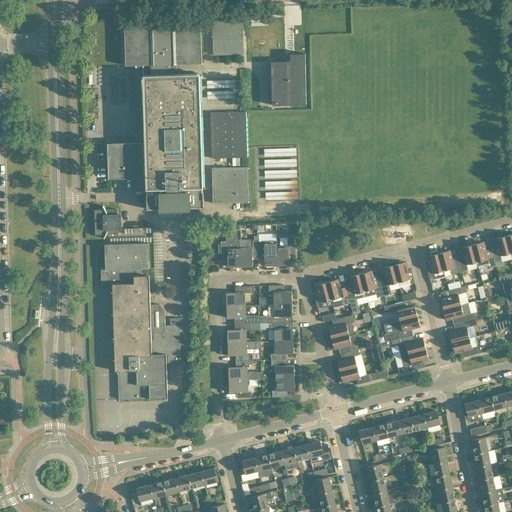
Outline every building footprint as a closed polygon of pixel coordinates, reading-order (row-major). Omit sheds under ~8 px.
[(212,19),(213,54),(244,53),(243,18),(212,19)] [(118,145),(111,146),(112,176),(119,176),(124,176),(130,175),(136,175),(139,175),(139,189),(139,191),(147,191),(147,193),(147,209),(149,209),(149,208),(202,206),(202,207),(204,207),(204,191),(203,191),(203,187),(200,76),(199,73),(173,74),(173,67),(175,67),(175,66),(177,66),(176,64),(202,63),(201,19),(125,22),(126,65),(151,65),(151,75),(143,75),(143,78),(141,78),(136,79),(137,145),(135,145),(129,145),(123,145),(118,145)] [(271,62),(272,106),(306,105),(305,54),(290,54),(290,61),(271,62)] [(207,108),(238,108),(237,68),(206,68),(207,108)] [(88,118),(97,117),(96,100),(87,100),(88,118)] [(211,113),(212,158),(247,157),(246,112),(211,113)] [(264,147),(265,199),(297,198),(297,188),(298,188),(296,146),(264,147)] [(247,167),(212,168),(213,203),(248,202),(247,167)] [(102,209),(94,210),(94,221),(95,221),(95,224),(94,224),(95,235),(103,234),(106,233),(107,233),(108,233),(108,234),(118,234),(118,229),(122,229),(121,213),(118,213),(117,209),(108,209),(108,210),(106,210),(105,210),(102,210),(102,209)] [(251,247),(239,248),(240,265),(240,266),(244,266),(253,266),(252,258),(258,258),(258,241),(258,236),(254,236),(254,239),(252,239),(251,241),(251,247)] [(289,246),(277,246),(277,264),(277,265),(281,265),(290,265),(290,257),(295,257),(295,247),(295,236),(289,236),(289,246)] [(511,253),(506,236),(495,238),(498,247),(492,249),(496,266),(503,265),(500,256),(511,253)] [(221,243),(218,243),(218,253),(221,253),(221,259),(227,259),(228,267),(236,266),(240,266),(240,265),(239,248),(239,239),(234,239),(234,242),(227,242),(221,242),(221,243)] [(258,241),(258,258),(264,258),(265,265),(273,265),(277,265),(277,264),(277,246),(277,241),(258,241)] [(495,262),(492,249),(486,250),(484,241),(473,244),(477,262),(479,268),(489,266),(490,268),(496,266),(495,262)] [(177,364),(181,364),(179,318),(170,318),(170,325),(165,325),(165,312),(164,310),(164,308),(163,307),(162,306),(160,305),(158,304),(157,304),(150,304),(149,276),(148,276),(148,268),(149,268),(148,243),(105,244),(105,269),(101,269),(102,288),(113,288),(115,371),(118,371),(119,399),(168,398),(166,362),(177,362),(177,364)] [(477,262),(473,244),(462,247),(464,256),(458,257),(461,271),(468,269),(467,264),(477,262)] [(439,253),(439,250),(438,250),(430,252),(431,255),(428,256),(432,270),(428,271),(431,283),(435,282),(433,273),(443,270),(439,253)] [(450,250),(439,253),(443,270),(450,269),(451,274),(461,271),(458,257),(453,259),(450,250)] [(415,283),(412,269),(408,270),(405,261),(402,262),(401,261),(394,262),(399,282),(410,279),(411,284),(415,283)] [(399,282),(394,262),(387,264),(387,266),(383,267),(386,277),(380,278),(384,296),(392,294),(389,284),(399,282)] [(384,296),(380,278),(374,279),(372,270),(360,273),(365,291),(366,296),(376,294),(377,297),(384,296)] [(366,296),(365,291),(360,273),(359,273),(358,272),(352,273),(353,275),(350,276),(352,285),(346,286),(350,302),(353,314),(360,313),(357,299),(366,296)] [(511,273),(499,277),(500,283),(502,283),(505,293),(511,291),(511,273)] [(338,279),(327,282),(331,299),(332,299),(334,308),(348,304),(348,302),(350,302),(346,286),(340,288),(338,279)] [(331,299),(327,282),(316,285),(320,299),(316,300),(318,308),(322,307),(321,302),(331,299)] [(284,291),(284,285),(269,285),(269,291),(273,291),(273,299),(266,300),(266,297),(259,297),(259,304),(273,304),(292,303),(292,291),(284,291)] [(226,293),(226,301),(227,305),(245,304),(245,292),(254,292),(253,286),(235,286),(235,292),(226,293)] [(461,304),(458,294),(467,292),(465,286),(448,290),(450,296),(441,298),(441,299),(439,300),(441,308),(443,308),(444,309),(461,304)] [(404,301),(411,299),(417,298),(415,292),(402,295),(404,301)] [(285,316),(292,316),(292,303),(273,304),(274,315),(259,315),(260,323),(270,322),(285,322),(285,316)] [(418,315),(415,305),(399,308),(398,303),(384,306),(386,313),(398,309),(400,320),(418,315)] [(475,312),(471,313),(468,303),(461,305),(461,304),(444,309),(446,320),(455,318),(457,323),(476,318),(475,312)] [(245,315),(245,304),(227,305),(227,318),(234,318),(235,323),(260,323),(259,315),(245,315)] [(336,319),(335,313),(322,316),(323,322),(336,319)] [(350,333),(347,322),(354,320),(353,314),(345,316),(347,322),(327,327),(328,329),(325,330),(328,339),(350,333)] [(394,331),(384,334),(386,341),(391,340),(413,334),(412,329),(421,327),(418,315),(400,320),(391,322),(394,331)] [(467,327),(478,324),(476,318),(457,323),(458,329),(449,331),(452,342),(470,337),(467,327)] [(285,328),(285,322),(270,322),(270,329),(274,329),(274,341),(293,340),(293,328),(285,328)] [(246,342),(246,330),(250,330),(250,323),(235,323),(235,330),(227,330),(228,342),(246,342)] [(352,344),(350,333),(328,339),(330,347),(333,347),(333,349),(343,346),(345,351),(345,352),(357,349),(356,343),(352,344)] [(414,340),(413,334),(391,340),(393,346),(398,345),(400,355),(408,353),(426,349),(423,338),(414,340)] [(472,347),(470,337),(452,342),(455,353),(469,350),(470,355),(486,351),(484,344),(472,347)] [(294,353),(293,344),(293,340),(274,341),(275,353),(271,353),(271,359),(286,359),(286,353),(294,353)] [(247,349),(261,348),(261,341),(246,342),(228,342),(228,355),(236,355),(236,360),(250,360),(250,354),(247,354),(247,349)] [(359,354),(357,349),(345,352),(345,351),(344,352),(345,357),(336,360),(337,362),(334,362),(337,372),(357,367),(354,356),(359,354)] [(378,349),(371,351),(374,361),(381,359),(378,349)] [(419,362),(429,360),(426,349),(408,353),(400,355),(403,366),(398,367),(399,373),(421,368),(419,362)] [(286,365),(286,359),(271,359),(271,365),(275,365),(276,378),(294,377),(294,365),(286,365)] [(247,372),(247,366),(249,366),(249,363),(252,363),(252,360),(250,360),(236,360),(236,367),(228,367),(229,379),(247,379),(262,379),(261,372),(247,372)] [(359,376),(357,367),(337,372),(339,381),(342,380),(342,382),(356,378),(358,384),(371,381),(369,374),(359,376)] [(388,376),(386,369),(376,372),(378,379),(388,376)] [(295,390),(294,381),(294,377),(276,378),(276,390),(272,390),(272,397),(287,396),(287,390),(295,390)] [(248,391),(247,379),(229,379),(229,392),(237,392),(237,398),(252,397),(252,391),(248,391)] [(511,403),(511,390),(503,393),(506,405),(511,403)] [(503,393),(491,396),(494,409),(495,408),(496,413),(507,410),(506,405),(503,393)] [(494,409),(491,396),(478,399),(481,412),(494,409)] [(481,412),(478,399),(472,401),(470,399),(466,400),(466,403),(465,403),(466,408),(463,409),(466,420),(468,419),(467,416),(481,412)] [(437,411),(424,414),(427,427),(440,423),(437,411)] [(427,427),(424,414),(411,417),(414,430),(427,427)] [(414,430),(411,417),(398,420),(402,433),(414,430)] [(402,433),(398,420),(385,424),(389,436),(402,433)] [(389,436),(385,424),(373,427),(376,439),(389,436)] [(485,425),(470,429),(472,436),(487,432),(486,429),(485,429),(484,426),(485,426),(485,425)] [(376,439),(373,427),(360,430),(363,443),(376,439)] [(443,437),(432,440),(434,445),(444,443),(443,437)] [(487,450),(485,437),(472,440),(475,453),(487,450)] [(319,441),(307,444),(310,457),(323,453),(324,458),(330,457),(327,444),(321,446),(319,441)] [(310,457),(307,444),(294,447),(298,460),(310,457)] [(298,460),(294,447),(281,450),(285,463),(286,469),(299,466),(298,460)] [(444,447),(432,450),(434,463),(447,460),(444,447)] [(285,463),(281,450),(268,454),(272,467),(285,463)] [(490,463),(487,450),(475,453),(478,466),(490,463)] [(272,467),(268,454),(256,457),(261,476),(273,473),(272,467)] [(246,473),(241,474),(242,481),(261,476),(256,457),(243,460),(246,473)] [(449,473),(447,460),(434,463),(437,476),(449,473)] [(493,476),(490,463),(478,466),(480,478),(493,476)] [(381,464),(380,464),(368,466),(371,479),(384,477),(381,464)] [(214,468),(201,471),(204,484),(217,481),(214,468)] [(326,468),(320,469),(313,471),(313,474),(315,473),(315,476),(327,473),(326,468)] [(204,484),(201,471),(188,475),(192,487),(204,484)] [(452,486),(449,473),(437,476),(439,489),(452,486)] [(192,487),(188,475),(175,478),(179,491),(192,487)] [(495,489),(493,476),(480,478),(483,491),(495,489)] [(328,477),(316,480),(319,493),(331,490),(328,477)] [(386,489),(384,477),(371,479),(374,492),(386,489)] [(179,491),(175,478),(163,481),(166,494),(179,491)] [(166,494),(163,481),(150,484),(153,497),(166,494)] [(153,497),(150,484),(137,488),(140,501),(153,497)] [(264,490),(263,485),(250,488),(251,494),(264,490)] [(454,499),(452,486),(439,489),(442,502),(454,499)] [(295,498),(294,492),(291,493),(289,487),(283,488),(287,501),(295,499),(295,498)] [(495,489),(483,491),(485,504),(498,502),(504,501),(501,488),(495,489)] [(394,493),(388,495),(386,489),(374,492),(377,505),(389,502),(395,501),(394,493)] [(334,503),(331,490),(319,493),(322,506),(334,503)] [(276,505),(274,496),(272,497),(271,492),(252,497),(256,510),(268,507),(276,505)] [(456,511),(454,499),(442,502),(443,511),(456,511)] [(391,511),(389,502),(377,505),(378,511),(391,511)] [(499,511),(499,510),(498,502),(485,504),(486,511),(499,511)] [(336,511),(334,503),(322,506),(323,511),(336,511)]
